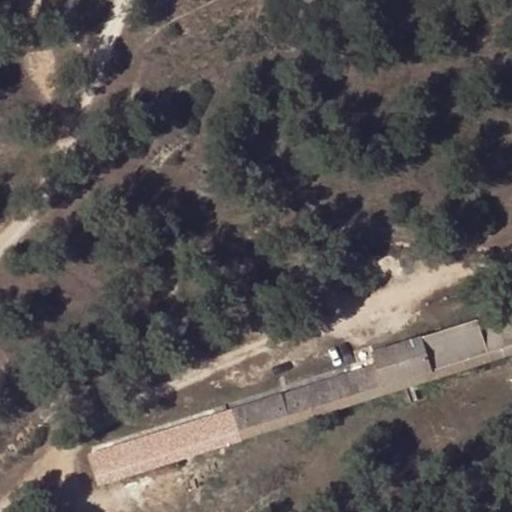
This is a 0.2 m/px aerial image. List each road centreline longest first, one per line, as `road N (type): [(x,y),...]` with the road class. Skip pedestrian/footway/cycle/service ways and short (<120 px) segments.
road 1 (track): [(511,257),(353,300),(73,431),(0,496)]
road 2 (track): [(136,0),(63,190),(0,242)]
road 3 (track): [(63,190),(31,0)]
